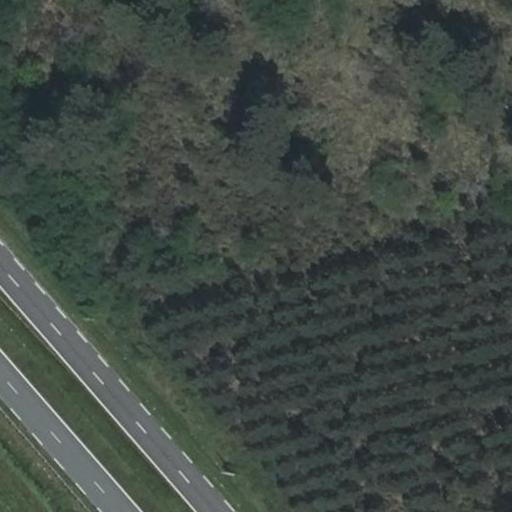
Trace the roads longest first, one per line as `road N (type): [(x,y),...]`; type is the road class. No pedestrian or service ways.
road 1 (primary): [(216,511),(0,264)]
road 2 (primary): [(0,371),(122,511)]
